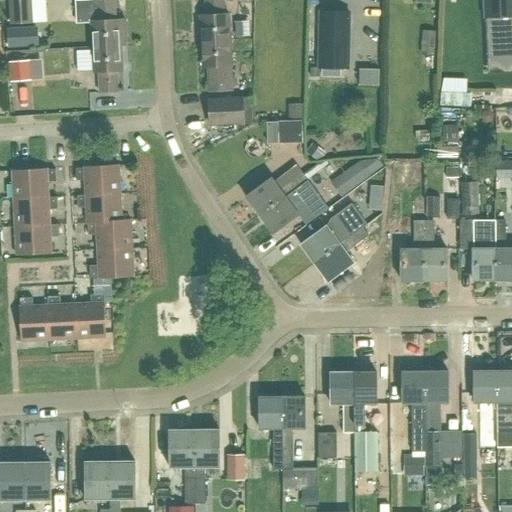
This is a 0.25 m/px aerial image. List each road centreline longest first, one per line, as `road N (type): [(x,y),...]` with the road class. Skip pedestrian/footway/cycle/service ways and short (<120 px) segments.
road 1 (residential): [(0,405),(187,389),(208,382),(281,318)]
road 2 (residential): [(281,318),(164,119)]
road 3 (residential): [(281,318),(511,316)]
road 4 (residential): [(0,131),(164,119)]
